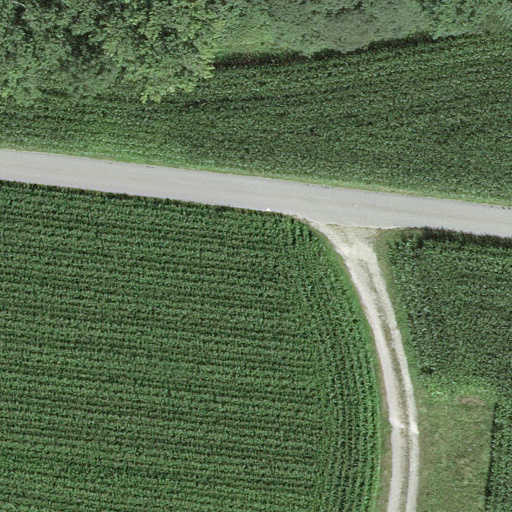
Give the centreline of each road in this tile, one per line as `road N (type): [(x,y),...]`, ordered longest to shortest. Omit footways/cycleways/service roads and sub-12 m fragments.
road 1 (residential): [(0,158),(511,217)]
road 2 (track): [(321,196),(360,259),(397,359),(406,430),(402,511)]
